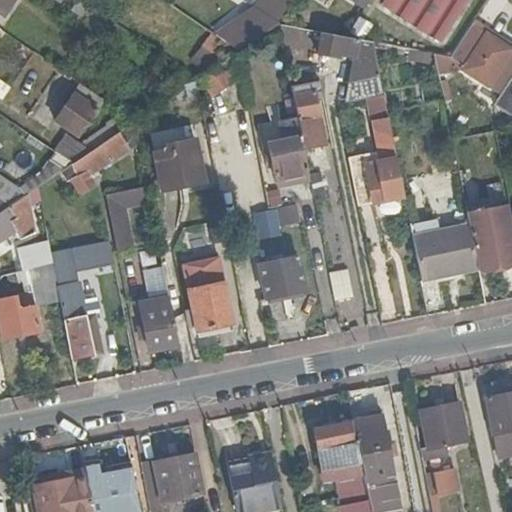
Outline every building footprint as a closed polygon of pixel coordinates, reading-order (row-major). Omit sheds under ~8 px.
[(0,0),(0,21),(1,22),(15,0),(0,0)] [(292,0),(275,0),(263,20),(275,27),(292,0)] [(467,0),(384,0),(378,9),(438,47),(467,0)] [(263,20),(255,14),(217,41),(237,54),(275,27),(263,20)] [(449,61),(447,64),(461,72),(459,75),(496,98),(490,108),(505,118),(511,116),(511,57),(468,30),(449,61)] [(295,37),(308,40),(309,34),(296,31),(295,37)] [(335,63),(336,60),(349,62),(352,63),(355,43),(343,41),(320,36),(315,59),(335,63)] [(211,37),(186,62),(202,77),(236,55),(237,54),(217,41),(211,37)] [(349,62),(344,88),(377,81),(369,46),(355,43),(352,63),(349,62)] [(236,55),(202,77),(195,82),(208,99),(240,76),(236,55)] [(315,81),(286,86),(293,120),(300,153),(321,149),(310,97),(318,95),(315,81)] [(90,121),(87,118),(95,108),(100,100),(78,85),(52,122),(78,138),(90,121)] [(378,85),(344,92),(342,108),(381,100),(378,85)] [(100,100),(95,108),(111,118),(119,113),(100,100)] [(72,146),(60,138),(49,155),(67,168),(125,129),(134,123),(119,113),(111,118),(100,124),(103,128),(72,146)] [(265,147),(273,185),(305,178),(300,153),(293,120),(273,124),(277,144),(265,147)] [(376,156),(344,163),(353,211),(402,201),(386,122),(370,125),(376,156)] [(125,129),(67,168),(60,172),(76,197),(93,187),(87,177),(129,151),(123,141),(130,136),(125,129)] [(154,155),(161,195),(203,187),(196,142),(172,147),(172,151),(154,155)] [(15,190),(0,180),(0,202),(8,208),(36,189),(60,172),(67,168),(49,155),(36,175),(15,190)] [(316,176),(305,178),(310,204),(321,202),(316,176)] [(0,229),(6,226),(15,240),(31,233),(27,211),(38,203),(36,189),(8,208),(0,213),(0,229)] [(147,189),(104,198),(114,252),(130,249),(123,216),(124,212),(150,206),(147,189)] [(504,222),(491,224),(494,235),(506,232),(504,222)] [(477,238),(468,239),(475,274),(511,266),(511,265),(506,232),(494,235),(491,224),(475,228),(477,238)] [(466,229),(411,240),(415,262),(420,285),(475,274),(468,239),(466,229)] [(21,260),(10,262),(13,276),(51,268),(48,256),(45,240),(19,248),(21,260)] [(48,256),(51,268),(58,304),(62,328),(68,327),(75,361),(91,358),(87,339),(98,337),(96,325),(86,327),(75,274),(112,267),(107,243),(48,256)] [(183,281),(186,296),(194,334),(229,328),(221,289),(218,275),(215,255),(186,260),(185,254),(179,255),(183,281)] [(270,266),(256,269),(263,303),(302,295),(295,261),(280,264),(279,257),(269,259),(270,266)] [(415,262),(396,266),(407,323),(427,319),(420,285),(415,262)] [(37,334),(32,309),(58,304),(51,268),(13,276),(14,284),(20,283),(23,297),(0,302),(0,338),(1,342),(37,334)] [(341,277),(325,280),(330,304),(346,300),(341,277)] [(488,279),(476,281),(481,308),(493,306),(488,279)] [(139,320),(146,354),(177,347),(170,313),(139,320)] [(53,370),(53,367),(53,364),(52,362),(49,360),(47,359),(44,359),(41,360),(39,362),(38,365),(38,368),(39,370),(41,373),(43,374),(46,374),(49,374),(51,372),(53,370)] [(511,396),(487,401),(493,436),(497,453),(511,449),(511,396)] [(417,415),(424,450),(415,452),(418,465),(440,460),(438,448),(463,443),(455,407),(417,415)] [(321,483),(335,481),(340,511),(367,506),(353,436),(351,426),(311,434),(321,483)] [(395,511),(380,431),(353,436),(367,506),(367,511),(395,511)] [(511,449),(497,453),(499,462),(511,459),(511,449)] [(249,466),(228,470),(233,498),(235,511),(276,511),(279,511),(275,490),(268,454),(248,458),(248,460),(249,466)] [(193,457),(151,465),(160,511),(164,511),(169,511),(168,504),(201,498),(193,457)] [(248,460),(227,464),(228,470),(249,466),(248,460)] [(160,511),(151,465),(138,468),(146,511),(160,511)] [(84,468),(86,478),(92,511),(136,511),(128,470),(99,476),(96,466),(84,468)] [(450,472),(429,476),(433,498),(454,494),(450,472)] [(429,476),(421,478),(425,500),(433,498),(429,476)] [(30,490),(34,511),(92,511),(86,478),(30,490)]
